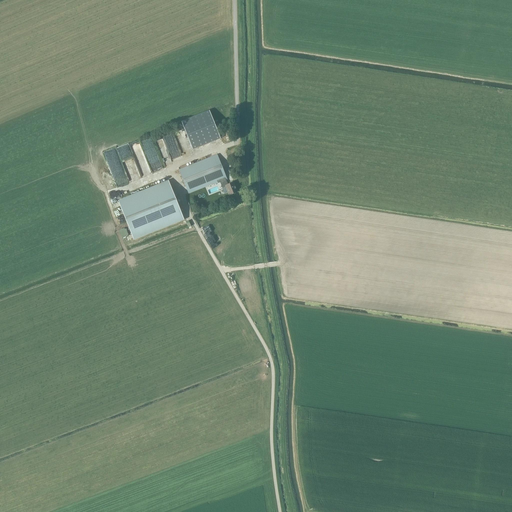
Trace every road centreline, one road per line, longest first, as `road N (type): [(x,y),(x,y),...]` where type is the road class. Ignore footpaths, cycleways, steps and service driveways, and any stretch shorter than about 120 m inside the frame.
road 1 (track): [(222,271),(270,357),(280,511)]
road 2 (track): [(222,271),(172,167),(107,195),(126,253)]
